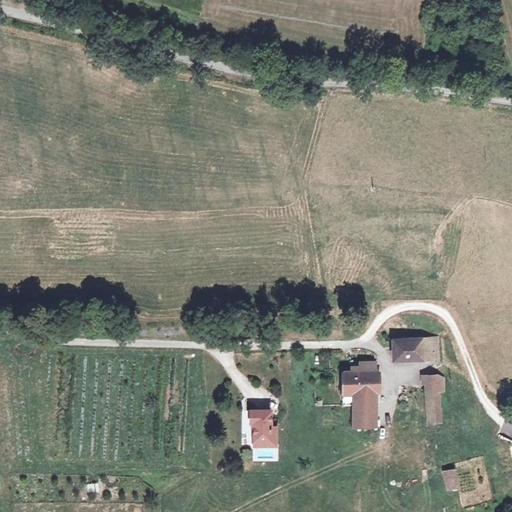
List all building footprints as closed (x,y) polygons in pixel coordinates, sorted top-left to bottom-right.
[(437,362),(436,343),(392,343),(392,362),(422,363),(423,359),(428,360),(428,363),(437,362)] [(342,395),(342,407),(350,407),(365,407),(366,375),(375,375),(375,365),(359,364),(358,374),(340,373),(339,395),(342,395)] [(350,407),(350,428),(373,428),(375,375),(366,375),(365,407),(350,407)] [(426,387),(427,403),(438,402),(438,392),(445,392),(444,379),(436,378),(423,378),(423,387),(426,387)] [(438,402),(427,403),(427,425),(440,424),(439,410),(438,402)] [(255,424),(256,440),(265,440),(266,447),(279,447),(278,430),(271,429),(270,412),(251,413),(251,424),(255,424)] [(253,448),(253,460),(275,460),(275,448),(253,448)] [(455,486),(451,469),(441,470),(444,488),(455,486)] [(90,493),(98,493),(98,484),(90,484),(90,493)]
